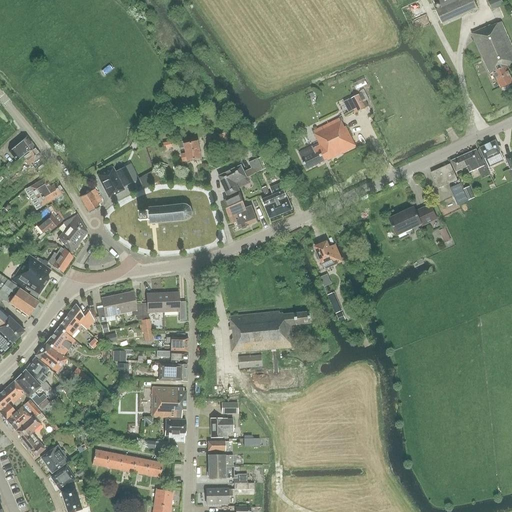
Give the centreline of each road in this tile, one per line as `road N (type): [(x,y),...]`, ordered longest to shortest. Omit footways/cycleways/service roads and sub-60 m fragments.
road 1 (tertiary): [(190,263),(511,122)]
road 2 (residential): [(190,263),(188,511)]
road 3 (residential): [(101,236),(0,94)]
road 4 (tertiary): [(0,371),(70,288),(131,273)]
road 5 (track): [(229,367),(270,428),(280,494),(306,511)]
